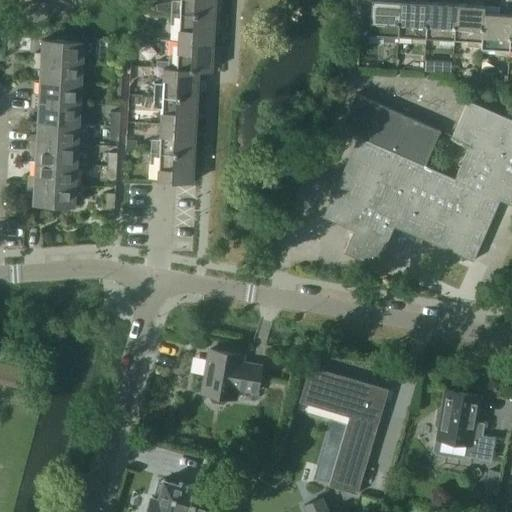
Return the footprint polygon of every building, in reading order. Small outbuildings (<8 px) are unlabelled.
[(172,0),(172,1),(157,4),(158,11),(172,12),(215,14),(215,0),(172,0)] [(399,42),(399,35),(398,35),(400,0),(362,0),(361,14),(371,14),(370,33),(385,34),(384,41),(399,42)] [(427,43),(427,37),(426,37),(429,1),(429,0),(415,0),(410,0),(400,0),(398,35),(399,35),(413,36),(412,43),(427,43)] [(455,45),(455,39),(454,39),(457,3),(457,0),(443,0),(443,2),(429,1),(426,37),(427,37),(441,38),(440,44),(455,45)] [(468,46),(482,47),(484,12),(485,12),(485,6),(485,0),(471,0),(471,4),(457,3),(454,39),(455,39),(469,40),(468,46)] [(484,12),(482,47),(496,48),(496,55),(509,56),(510,49),(511,13),(511,0),(499,0),(499,7),(485,6),(485,12),(484,12)] [(179,25),(179,40),(214,42),(215,14),(172,12),(171,24),(179,25)] [(35,52),(34,60),(83,62),(84,42),(43,39),(42,53),(35,52)] [(169,55),(169,67),(169,68),(199,70),(212,71),(214,42),(179,40),(178,56),(169,55)] [(114,58),(123,59),(124,44),(115,43),(114,58)] [(41,68),(40,81),(82,83),(83,62),(34,60),(34,67),(41,68)] [(155,83),(154,95),(198,97),(199,70),(169,68),(169,67),(164,67),(163,83),(155,83)] [(113,70),(113,84),(121,85),(122,71),(113,70)] [(33,93),(32,101),(81,103),(82,83),(40,81),(39,93),(33,93)] [(141,83),(140,94),(153,95),(154,84),(141,83)] [(121,85),(113,84),(112,98),(121,99),(121,85)] [(452,137),(470,144),(455,178),(425,164),(439,132),(440,132),(441,130),(356,93),(344,122),(363,130),(360,136),(359,135),(358,136),(360,137),(325,216),(324,215),(323,216),(354,230),(344,252),(377,266),(377,265),(375,264),(387,237),(389,238),(396,224),(473,258),(472,260),(473,261),(489,224),(484,222),(495,198),(511,204),(511,203),(511,201),(511,118),(504,115),(503,118),(468,102),(469,100),(468,100),(452,137)] [(142,95),(142,103),(144,106),(153,106),(154,95),(142,95)] [(162,108),(161,123),(196,125),(198,97),(154,95),(154,107),(162,108)] [(39,108),(38,121),(80,123),(81,103),(32,101),(32,108),(39,108)] [(111,111),(111,125),(119,126),(120,111),(111,111)] [(30,134),(30,141),(79,144),(80,123),(38,121),(37,134),(30,134)] [(152,139),(151,151),(195,153),(196,125),(161,123),(160,139),(152,139)] [(119,126),(111,125),(110,139),(118,140),(119,126)] [(127,140),(126,149),(136,150),(137,141),(127,140)] [(36,149),(36,162),(77,164),(79,144),(30,141),(30,149),(36,149)] [(195,153),(151,151),(150,163),(159,163),(158,180),(193,182),(195,153)] [(109,152),(108,166),(117,166),(118,152),(109,152)] [(28,175),(28,182),(76,185),(77,164),(36,162),(35,175),(28,175)] [(117,166),(108,166),(107,180),(116,180),(117,166)] [(76,185),(28,182),(27,189),(34,190),(34,203),(75,206),(76,185)] [(115,193),(107,192),(106,207),(115,208),(115,193)] [(0,359),(37,368),(40,354),(0,344),(0,359)] [(210,349),(203,393),(209,394),(213,400),(222,401),(229,397),(236,398),(237,388),(257,391),(261,366),(242,363),(243,355),(210,349)] [(0,382),(20,388),(25,368),(0,362),(0,382)] [(335,399),(353,404),(347,426),(330,484),(329,484),(329,485),(357,494),(358,492),(357,492),(384,400),(384,399),(386,390),(388,390),(388,389),(310,365),(309,367),(311,368),(308,377),(307,377),(304,389),(304,390),(302,397),(317,401),(317,402),(333,407),(335,399)] [(485,423),(475,421),(479,396),(446,390),(444,406),(439,409),(436,424),(440,429),(436,451),(491,461),(495,437),(483,435),(485,423)] [(249,451),(246,465),(265,469),(271,443),(257,440),(254,452),(249,451)] [(222,462),(220,471),(228,473),(230,464),(222,462)] [(151,496),(146,511),(204,511),(210,493),(194,489),(195,486),(181,482),(180,485),(164,480),(164,483),(159,498),(154,497),(151,496)] [(341,511),(340,509),(333,511),(328,511),(323,498),(304,505),(307,511),(341,511)] [(483,503),(481,511),(495,511),(497,507),(483,503)]
